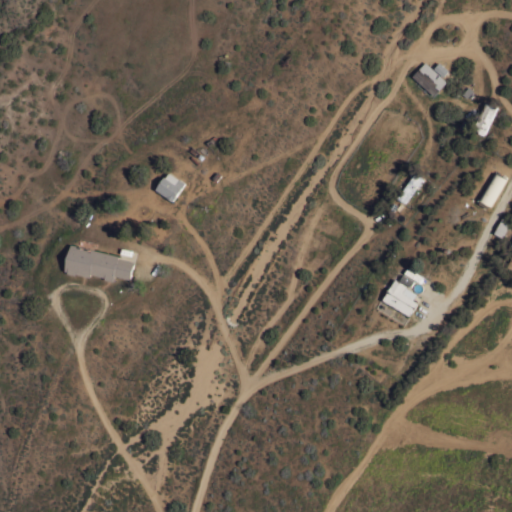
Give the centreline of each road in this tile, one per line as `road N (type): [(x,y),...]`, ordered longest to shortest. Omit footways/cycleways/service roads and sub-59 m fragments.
road 1 (residential): [(194,511),(252,386),(435,318),(511,187)]
road 2 (track): [(214,297),(365,80),(406,57),(471,53),(482,58),(511,110)]
road 3 (track): [(157,511),(100,416),(55,307),(55,292),(64,287),(103,299),(78,352)]
road 4 (track): [(326,511),(412,390),(492,300)]
road 5 (track): [(247,392),(203,280),(106,224)]
road 6 (track): [(252,386),(312,296),(372,227)]
road 7 (track): [(243,380),(265,326),(286,301),(320,211)]
